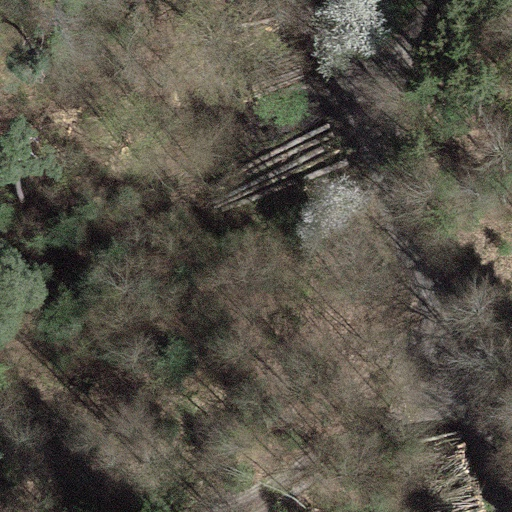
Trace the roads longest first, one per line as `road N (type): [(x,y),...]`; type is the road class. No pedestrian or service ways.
road 1 (track): [(447,0),(350,112),(511,454)]
road 2 (track): [(350,112),(302,0)]
